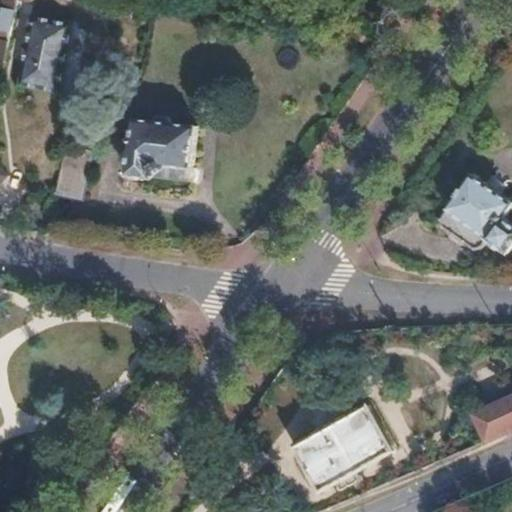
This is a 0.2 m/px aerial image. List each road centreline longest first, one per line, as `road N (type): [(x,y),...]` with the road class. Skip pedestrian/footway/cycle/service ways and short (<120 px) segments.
road 1 (tertiary): [(280,295),(482,0)]
road 2 (residential): [(0,252),(99,274),(280,295)]
road 3 (tertiary): [(124,511),(280,295)]
road 4 (residential): [(280,295),(511,296)]
road 5 (tertiary): [(511,456),(387,511)]
